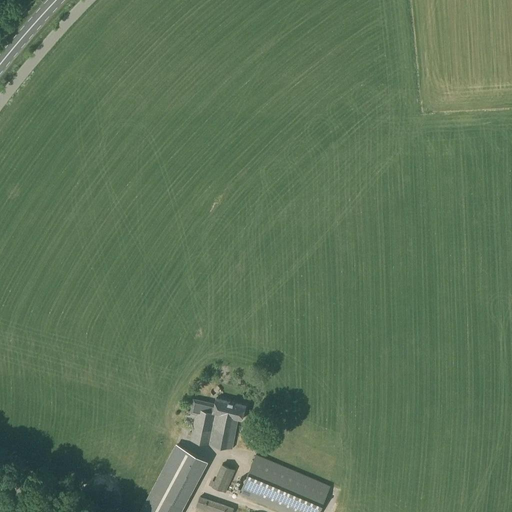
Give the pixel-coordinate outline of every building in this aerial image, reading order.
[(242,420),(245,405),(216,398),(215,404),(194,399),(191,413),(196,414),(191,441),(232,448),(238,419),(242,420)] [(167,463),(192,476),(202,458),(177,445),(167,463)] [(283,511),(319,511),(330,486),(256,455),(240,494),(283,511)] [(212,480),(209,485),(225,492),(235,470),(222,465),(215,481),(212,480)] [(209,511),(232,511),(234,506),(201,495),(197,507),(209,511)]
